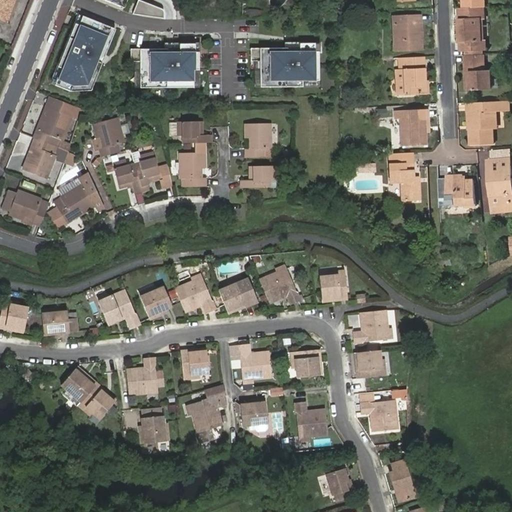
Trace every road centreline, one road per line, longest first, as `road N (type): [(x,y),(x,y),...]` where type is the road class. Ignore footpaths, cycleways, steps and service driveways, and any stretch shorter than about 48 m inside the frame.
road 1 (residential): [(381,511),(343,419),(333,343),(322,323),(170,334),(153,345),(61,355),(0,350)]
road 2 (residential): [(222,136),(223,209),(161,211),(109,227),(72,250),(0,237)]
road 3 (residential): [(450,156),(442,0)]
road 4 (secondary): [(0,129),(52,0)]
